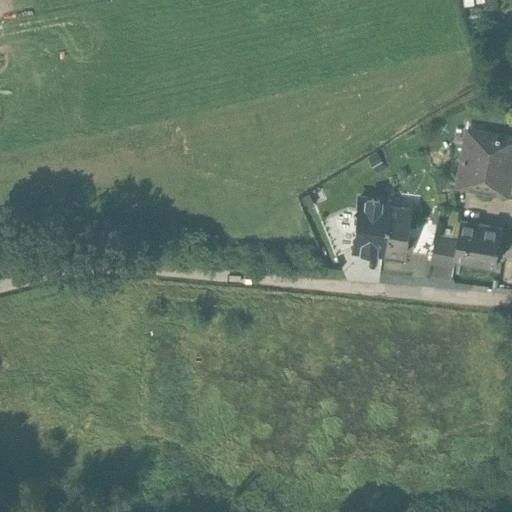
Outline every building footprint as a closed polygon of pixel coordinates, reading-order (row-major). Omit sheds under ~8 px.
[(510,135),(468,128),(462,160),(479,162),(475,186),(509,191),(511,171),(511,157),(506,157),(510,135)] [(388,200),(358,197),(357,211),(352,247),(382,250),(387,205),(388,200)] [(412,207),(387,205),(382,250),(407,253),(412,207)] [(348,210),(320,221),(334,254),(352,247),(357,211),(348,210)] [(438,220),(417,218),(413,250),(432,252),(435,235),(438,220)] [(502,227),(461,220),(457,242),(454,256),(455,256),(496,263),(502,227)] [(457,242),(435,238),(431,261),(454,265),(455,256),(454,256),(457,242)]
